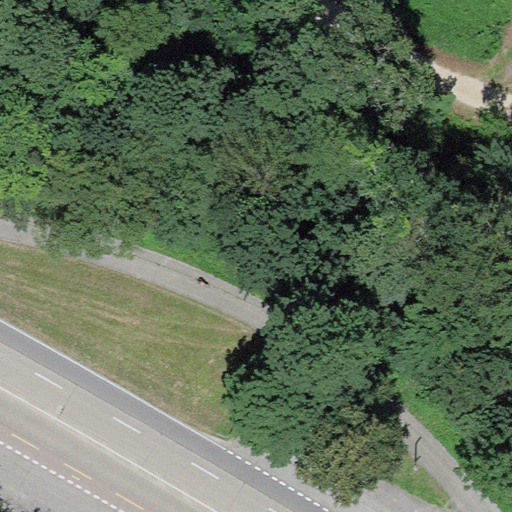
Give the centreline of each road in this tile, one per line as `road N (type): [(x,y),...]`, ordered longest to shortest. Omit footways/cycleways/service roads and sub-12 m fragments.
road 1 (primary): [(270,511),(0,356)]
road 2 (primary): [(0,415),(168,511)]
road 3 (track): [(358,0),(511,83)]
